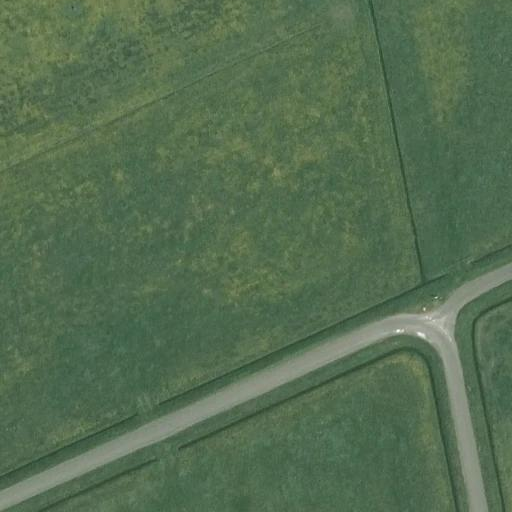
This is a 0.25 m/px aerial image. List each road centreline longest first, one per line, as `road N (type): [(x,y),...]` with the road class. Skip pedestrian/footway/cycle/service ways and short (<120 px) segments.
road 1 (unclassified): [(0,505),(399,322),(435,329)]
road 2 (unclassified): [(479,511),(452,362),(435,329)]
